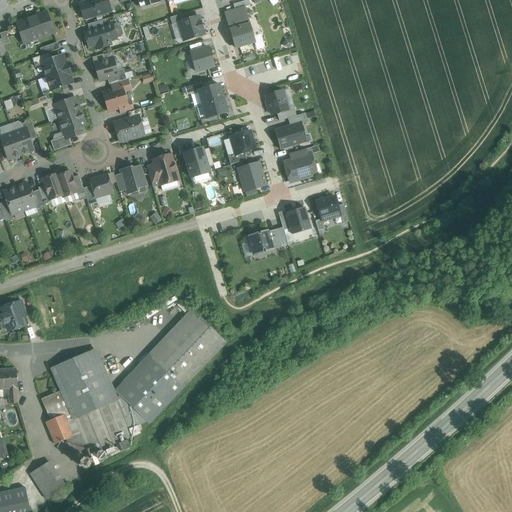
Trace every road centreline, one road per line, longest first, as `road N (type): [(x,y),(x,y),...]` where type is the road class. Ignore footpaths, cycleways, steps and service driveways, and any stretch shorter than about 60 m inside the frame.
road 1 (residential): [(280,196),(0,287)]
road 2 (secondary): [(347,511),(511,368)]
road 3 (residential): [(207,0),(231,76),(248,88),(280,196)]
road 4 (residential): [(62,0),(99,149)]
road 5 (residential): [(0,352),(137,337)]
